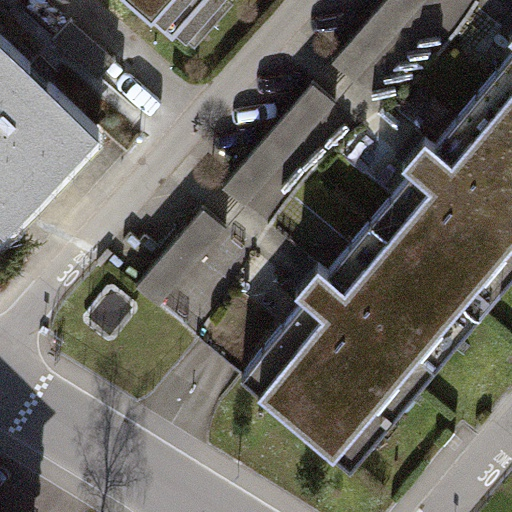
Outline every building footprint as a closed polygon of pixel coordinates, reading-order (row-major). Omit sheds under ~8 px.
[(147,0),(195,44),(235,0),(147,0)] [(0,26),(0,210),(92,118),(0,26)] [(264,203),(338,85),(307,66),(233,184),(264,203)] [(511,79),(479,119),(511,146),(511,79)] [(511,264),(511,146),(479,119),(374,241),(465,319),(511,264)] [(138,263),(160,287),(231,221),(210,198),(138,263)] [(335,470),(465,319),(374,241),(244,392),(335,470)] [(0,511),(12,511),(0,501),(0,511)]
